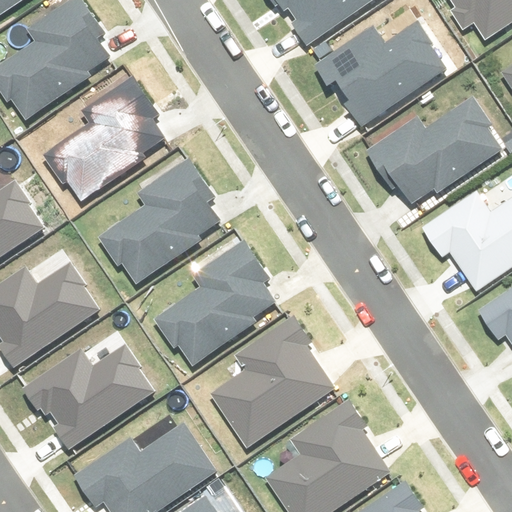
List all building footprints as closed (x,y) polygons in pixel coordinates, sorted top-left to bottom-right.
[(0,0),(0,17),(24,0),(0,0)] [(305,47),(376,0),(273,0),(280,10),(289,4),(300,21),(292,27),(305,47)] [(511,0),(444,0),(466,32),(479,23),(490,40),(511,25),(511,0)] [(111,56),(76,6),(29,38),(37,49),(0,75),(0,88),(27,126),(91,81),(86,74),(111,56)] [(357,129),(443,73),(416,32),(386,51),(375,34),(319,71),(332,92),(341,86),(352,103),(344,109),(357,129)] [(163,117),(138,83),(92,117),(99,127),(52,161),(86,208),(172,145),(156,123),(163,117)] [(508,154),(476,106),(431,135),(424,124),(375,157),(414,215),(508,154)] [(213,200),(190,167),(141,201),(148,212),(102,243),(135,290),(223,230),(206,205),(213,200)] [(0,262),(43,232),(14,192),(0,201),(0,262)] [(511,273),(511,201),(492,214),(482,198),(429,233),(448,262),(455,257),(480,294),(511,273)] [(288,310),(247,249),(194,284),(203,297),(161,324),(193,372),(288,310)] [(27,271),(0,290),(0,336),(7,346),(0,351),(16,372),(98,314),(69,273),(42,292),(27,271)] [(511,291),(483,311),(508,348),(511,345),(511,346),(511,291)] [(340,394),(295,324),(240,359),(251,376),(217,398),(251,452),(340,394)] [(84,352),(29,391),(47,417),(54,412),(64,427),(58,432),(73,453),(155,395),(126,354),(99,373),(84,352)] [(335,511),(392,476),(349,408),(291,445),(303,463),(273,482),(292,511),(335,511)] [(162,511),(219,473),(189,430),(146,460),(136,445),(84,480),(96,498),(106,491),(119,511),(162,511)] [(423,511),(426,510),(411,487),(372,511),(423,511)] [(217,511),(210,501),(194,511),(217,511)]
